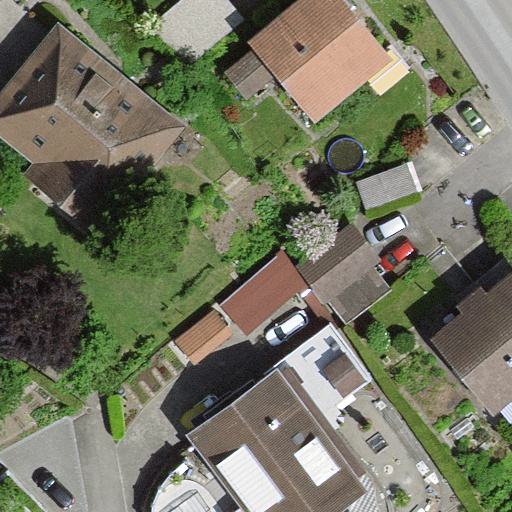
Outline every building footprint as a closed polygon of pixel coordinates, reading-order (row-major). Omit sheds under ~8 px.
[(387,58),(338,0),(308,0),(249,51),(310,123),(387,58)] [(184,128),(53,29),(0,99),(0,147),(35,174),(24,189),(96,244),(184,128)] [(378,265),(349,231),(300,274),(329,307),(378,265)] [(511,402),(511,280),(504,271),(452,313),(458,321),(431,343),(492,418),(511,402)] [(337,318),(288,347),(323,407),(372,378),(337,318)] [(327,511),(361,487),(273,370),(188,434),(246,511),(327,511)]
